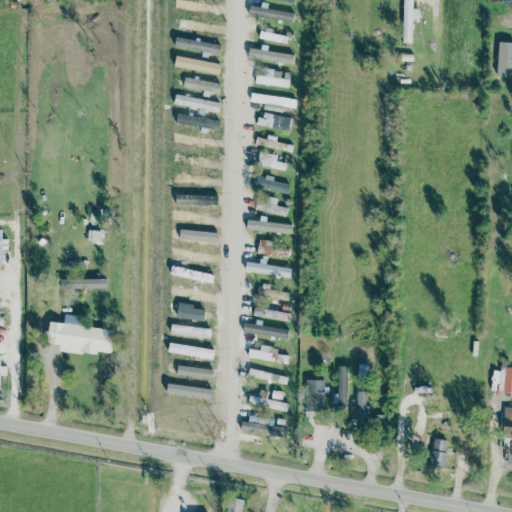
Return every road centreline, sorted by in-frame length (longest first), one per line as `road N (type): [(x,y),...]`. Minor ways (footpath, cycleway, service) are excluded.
road 1 (secondary): [(0,420),(501,511)]
road 2 (residential): [(233,462),(238,0)]
